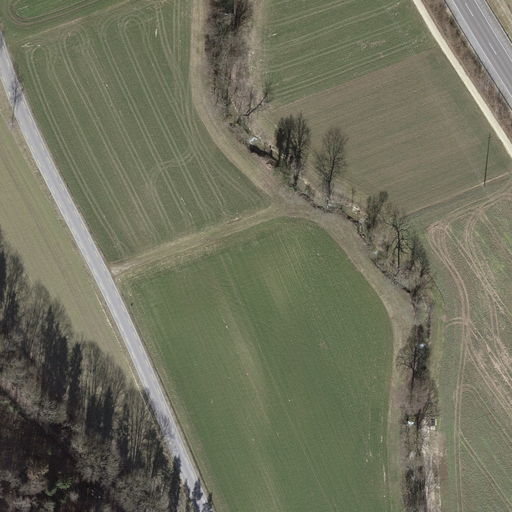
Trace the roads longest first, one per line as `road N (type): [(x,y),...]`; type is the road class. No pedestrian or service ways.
road 1 (primary): [(205,511),(0,49)]
road 2 (track): [(0,378),(138,511)]
road 3 (track): [(511,148),(419,0)]
